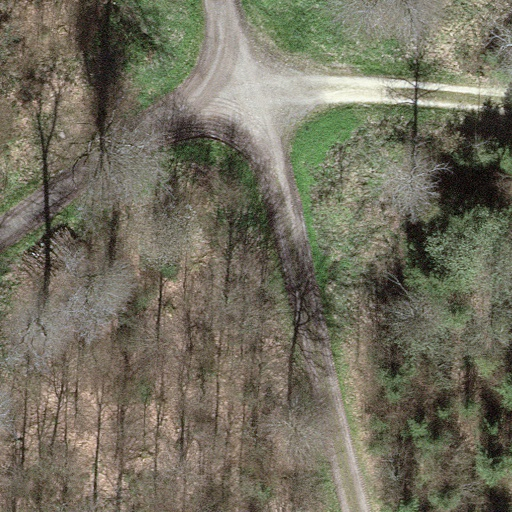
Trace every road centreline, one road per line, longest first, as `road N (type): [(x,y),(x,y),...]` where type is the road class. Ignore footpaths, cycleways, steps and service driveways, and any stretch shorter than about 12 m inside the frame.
road 1 (track): [(511,102),(355,86),(241,105),(85,167),(0,220)]
road 2 (track): [(206,0),(366,511)]
